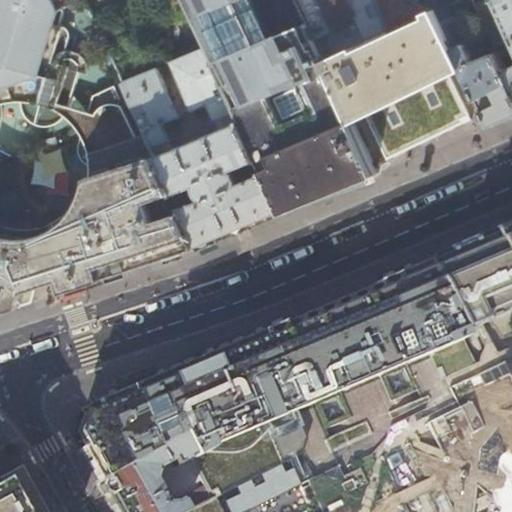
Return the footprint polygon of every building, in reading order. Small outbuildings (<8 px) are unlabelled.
[(0,0),(0,98),(24,99),(24,106),(25,112),(28,117),(30,119),(38,124),(44,125),(48,125),(56,123),(60,120),(70,105),(74,90),(54,84),(63,54),(69,33),(66,28),(64,26),(57,21),(63,8),(62,5),(73,0),(0,0)] [(184,0),(206,46),(283,212),(331,192),(377,173),(351,117),(325,61),(297,0),(184,0)] [(297,0),(325,61),(436,9),(447,4),(455,0),(297,0)] [(511,0),(495,0),(511,35),(511,0)] [(475,6),(489,34),(495,47),(506,42),(485,1),(475,6)] [(455,15),(447,4),(436,9),(455,47),(466,42),(460,29),(461,28),(455,15)] [(463,64),(455,47),(436,9),(325,61),(351,117),(364,111),(448,70),(463,64)] [(495,47),(489,34),(480,38),(485,49),(493,53),(497,52),(496,51),(495,47)] [(466,42),(455,47),(463,64),(464,66),(475,61),(466,42)] [(199,183),(199,187),(200,191),(204,195),(206,196),(182,207),(201,247),(231,234),(283,212),(206,46),(173,61),(182,81),(195,109),(210,102),(222,128),(176,148),(164,122),(181,115),(159,67),(124,82),(148,134),(179,201),(186,198),(183,191),(199,183)] [(497,52),(493,53),(475,61),(464,66),(492,125),(499,122),(511,116),(511,83),(505,70),(499,56),(497,52)] [(83,59),(63,54),(54,84),(74,90),(83,59)] [(471,119),(448,70),(364,111),(387,158),(471,119)] [(179,201),(148,134),(140,137),(116,86),(93,95),(79,147),(79,149),(81,156),(83,160),(86,163),(89,165),(95,167),(92,176),(88,177),(85,178),(82,180),(79,185),(79,187),(80,193),(85,198),(82,208),(75,210),(58,267),(71,279),(86,275),(88,283),(126,271),(180,254),(201,247),(182,207),(179,201)] [(58,267),(75,210),(63,217),(46,224),(39,226),(42,234),(55,230),(34,301),(72,289),(88,283),(86,275),(71,279),(58,267)] [(511,225),(467,244),(435,258),(425,262),(462,334),(511,312),(511,225)] [(34,301),(55,230),(42,234),(31,237),(15,237),(9,235),(0,230),(0,312),(24,304),(34,301)] [(284,334),(278,325),(267,330),(255,335),(101,401),(102,405),(88,411),(83,424),(78,437),(85,450),(81,452),(98,483),(182,439),(191,459),(206,488),(213,500),(301,453),(306,439),(294,412),(302,409),(341,392),(343,395),(346,393),(346,390),(362,383),(374,378),(375,381),(378,380),(378,376),(463,341),(461,334),(462,334),(425,262),(424,262),(403,272),(374,285),(378,293),(349,306),(347,303),(344,303),(344,308),(331,314),(316,320),(314,317),(311,318),(311,323),(284,334)] [(191,459),(182,439),(98,483),(113,511),(187,511),(213,500),(206,488),(171,504),(167,500),(163,502),(153,484),(157,470),(172,462),(176,467),(191,459)] [(318,504),(301,511),(368,511),(344,463),(328,471),(306,482),(318,504)] [(29,491),(0,483),(0,482),(0,511),(43,511),(34,495),(31,492),(29,491)]
